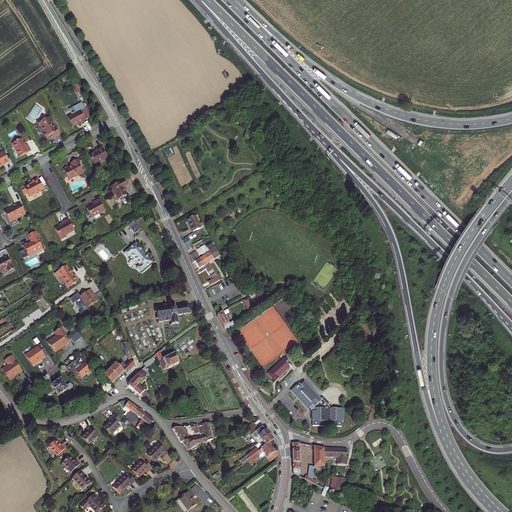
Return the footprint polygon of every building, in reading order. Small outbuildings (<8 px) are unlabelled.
[(71,116),(67,118),(71,128),(77,125),(78,124),(79,125),(85,122),(84,121),(89,118),(81,103),(68,110),(71,116)] [(44,132),(42,133),(41,133),(44,138),(46,137),(48,136),(50,135),(52,139),(59,135),(53,125),(52,126),(50,122),(53,121),(50,116),(44,120),(43,118),(38,121),(37,124),(38,127),(39,127),(41,126),(44,132)] [(399,136),(389,130),(387,133),(397,139),(399,136)] [(24,154),(29,151),(26,145),(24,146),(20,139),(11,144),(18,157),(24,154)] [(107,156),(102,147),(96,150),(97,152),(95,153),(90,155),(93,163),(107,156)] [(79,163),(77,160),(70,163),(72,166),(70,167),(69,167),(68,166),(63,169),(69,180),(77,176),(83,173),(78,163),(79,163)] [(44,189),(37,177),(31,181),(32,183),(30,184),(24,187),(23,185),(20,187),(24,194),(27,193),(30,196),(44,189)] [(126,185),(125,182),(120,184),(116,186),(112,189),(113,192),(112,193),(115,198),(116,197),(118,202),(127,198),(123,190),(128,188),(126,185)] [(25,213),(19,202),(16,204),(16,203),(12,205),(11,207),(10,208),(9,209),(8,209),(4,211),(9,221),(18,216),(18,217),(25,213)] [(105,213),(99,202),(93,205),(94,207),(91,209),(87,211),(92,220),(105,213)] [(199,225),(195,217),(187,221),(190,227),(192,233),(199,230),(204,227),(202,223),(199,224),(200,224),(199,225)] [(74,231),(68,220),(62,223),(63,225),(60,227),(55,229),(61,240),(66,238),(65,236),(74,231)] [(141,229),(136,223),(130,228),(135,234),(141,229)] [(39,240),(40,239),(36,231),(29,236),(32,242),(31,243),(29,243),(29,242),(23,245),(26,249),(20,252),(23,258),(29,255),(30,257),(36,254),(35,252),(43,248),(39,240)] [(190,242),(188,238),(182,242),(187,253),(191,251),(187,243),(190,242)] [(123,253),(128,258),(131,255),(140,265),(137,268),(140,272),(151,263),(144,254),(135,243),(123,253)] [(206,247),(209,254),(214,261),(217,259),(219,258),(213,247),(212,244),(206,247)] [(204,257),(209,265),(212,262),(214,261),(209,254),(206,247),(205,246),(195,252),(196,253),(197,256),(199,260),(204,257)] [(204,268),(199,260),(197,256),(196,253),(189,258),(192,263),(192,265),(194,264),(199,271),(204,268)] [(14,270),(8,257),(4,259),(3,261),(2,261),(0,261),(0,260),(0,272),(7,269),(9,272),(14,270)] [(213,272),(209,265),(204,257),(199,260),(204,268),(208,275),(213,272)] [(74,276),(66,266),(55,275),(58,279),(60,277),(63,281),(69,287),(79,280),(75,275),(74,276)] [(218,281),(216,276),(206,281),(207,283),(209,286),(218,281)] [(83,309),(95,300),(91,296),(95,294),(90,287),(79,295),(77,292),(70,298),(73,302),(76,300),(76,301),(77,302),(77,304),(81,309),(83,309)] [(262,291),(255,294),(258,303),(265,301),(262,291)] [(253,306),(247,298),(243,300),(249,309),(253,306)] [(188,315),(193,314),(193,313),(192,307),(189,307),(189,306),(187,307),(187,305),(186,306),(186,307),(176,308),(175,304),(173,304),(173,303),(172,303),(171,304),(168,305),(168,304),(167,304),(167,306),(157,308),(155,306),(154,308),(155,309),(155,311),(154,311),(154,313),(156,313),(157,318),(155,319),(156,320),(157,320),(158,322),(156,324),(158,325),(160,323),(168,322),(169,324),(170,324),(170,325),(171,325),(171,324),(174,323),(174,324),(176,324),(176,323),(177,323),(179,324),(180,323),(178,321),(177,316),(181,315),(181,317),(183,317),(183,315),(186,315),(187,316),(189,316),(188,315)] [(220,319),(227,331),(236,325),(234,322),(231,324),(223,313),(217,316),(220,319)] [(73,325),(68,329),(72,335),(77,331),(73,325)] [(68,343),(60,332),(47,341),(55,352),(68,343)] [(78,332),(71,337),(75,342),(82,337),(78,332)] [(126,364),(122,360),(118,365),(124,370),(127,373),(135,364),(130,353),(125,340),(121,342),(127,355),(126,355),(129,361),(126,364)] [(46,357),(38,346),(25,355),(33,366),(46,357)] [(162,359),(159,352),(155,355),(163,371),(179,363),(174,353),(164,358),(162,359)] [(92,361),(85,353),(81,357),(85,361),(88,365),(92,361)] [(22,372),(10,355),(6,358),(6,361),(8,364),(1,369),(9,381),(16,375),(22,372)] [(143,364),(145,368),(156,362),(152,357),(143,364)] [(284,357),(268,373),(276,382),(290,368),(286,363),(288,361),(284,357)] [(88,365),(85,361),(82,364),(80,361),(77,363),(75,360),(65,368),(74,378),(79,374),(82,377),(85,374),(87,373),(88,374),(92,370),(88,365)] [(115,363),(110,368),(118,376),(121,373),(124,370),(118,365),(115,363)] [(115,379),(118,376),(110,368),(104,375),(112,382),(115,379)] [(132,389),(133,390),(138,384),(139,382),(145,376),(145,373),(141,369),(129,384),(129,386),(130,388),(132,389)] [(64,386),(59,378),(49,384),(56,395),(63,390),(66,389),(67,390),(72,387),(69,383),(64,386)] [(345,408),(332,408),(323,399),(322,400),(305,382),(299,388),(297,386),(292,391),(310,410),(311,409),(314,412),(314,426),(343,426),(343,421),(344,421),(345,408)] [(136,393),(141,387),(138,384),(133,390),(136,393)] [(144,390),(140,395),(145,399),(149,394),(144,390)] [(129,413),(127,415),(125,418),(128,421),(131,418),(133,414),(137,409),(131,405),(128,403),(125,402),(124,402),(119,405),(129,413)] [(140,412),(137,409),(133,414),(131,418),(128,421),(132,424),(137,417),(142,421),(146,416),(140,412)] [(120,421),(114,414),(108,420),(110,422),(104,428),(112,436),(121,427),(118,424),(120,421)] [(149,429),(151,427),(154,422),(149,418),(146,416),(142,421),(140,423),(149,429)] [(214,438),(210,422),(198,425),(199,428),(205,428),(206,434),(202,436),(203,441),(212,438),(214,438)] [(248,430),(252,436),(249,436),(251,439),(253,438),(255,435),(259,432),(254,426),(251,428),(248,430)] [(99,438),(89,428),(86,431),(87,433),(82,438),(90,446),(99,438)] [(184,434),(180,428),(173,429),(178,438),(181,443),(183,442),(188,441),(184,434)] [(256,441),(266,433),(263,430),(259,432),(255,435),(253,438),(256,441)] [(260,446),(271,438),(269,435),(267,432),(266,433),(256,441),(260,446)] [(183,442),(188,450),(195,448),(195,447),(204,443),(203,441),(202,436),(194,440),(191,441),(191,440),(188,441),(183,442)] [(273,440),(271,438),(260,446),(263,452),(271,446),(275,443),(273,440)] [(56,457),(66,448),(63,444),(61,446),(56,440),(48,447),(56,457)] [(301,464),(302,445),(294,445),(293,456),(293,476),(298,478),(300,474),(300,469),(301,469),(301,465),(301,464)] [(167,457),(159,446),(147,457),(153,465),(161,459),(162,461),(167,457)] [(270,460),(276,455),(277,454),(274,450),(271,446),(263,452),(249,463),(251,465),(255,463),(256,465),(266,457),(269,460),(270,460)] [(327,461),(341,462),(341,468),(350,468),(351,450),(318,448),(316,467),(326,470),(326,471),(327,461)] [(279,459),(276,455),(270,460),(272,464),(279,459)] [(75,463),(70,457),(62,464),(71,474),(80,465),(77,461),(75,463)] [(152,471),(144,461),(131,472),(138,480),(144,474),(146,476),(152,471)] [(310,468),(307,478),(311,480),(312,480),(314,471),(316,467),(310,468)] [(86,476),(81,471),(71,479),(83,491),(91,484),(85,477),(86,476)] [(221,485),(226,481),(222,475),(216,480),(221,485)] [(334,475),(330,489),(343,493),(347,479),(334,475)] [(134,483),(128,477),(126,479),(123,476),(113,484),(120,492),(127,486),(128,488),(134,483)] [(188,492),(178,498),(186,511),(196,504),(192,498),(188,492)] [(100,500),(94,495),(86,503),(85,502),(80,507),(84,511),(86,508),(91,509),(93,511),(99,511),(104,508),(98,502),(100,500)]
